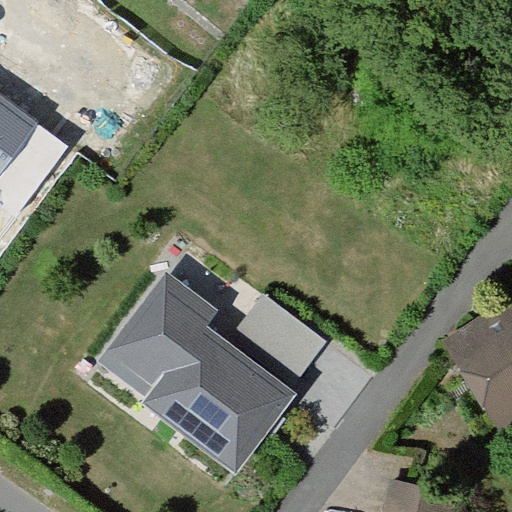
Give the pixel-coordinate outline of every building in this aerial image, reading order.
[(0,167),(32,125),(0,101),(0,167)] [(214,305),(165,270),(106,352),(152,384),(142,399),(237,465),(291,386),(229,344),(201,323),(214,305)] [(262,296),(229,344),(291,386),(324,338),(262,296)] [(511,303),(456,338),(511,427),(511,426),(511,303)] [(446,511),(449,491),(384,482),(380,511),(446,511)]
